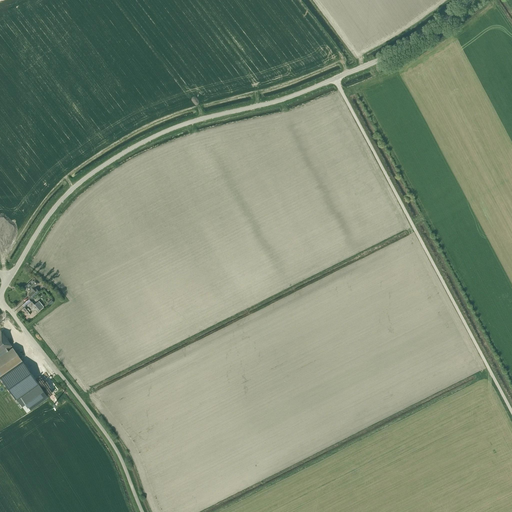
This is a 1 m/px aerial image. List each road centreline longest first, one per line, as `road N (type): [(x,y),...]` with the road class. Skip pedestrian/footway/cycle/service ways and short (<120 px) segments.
road 1 (unclassified): [(6,282),(55,208),(122,154),(199,121),(340,79),(469,0)]
road 2 (unknown): [(340,79),(511,408)]
road 3 (unclassified): [(142,511),(108,436),(0,303)]
